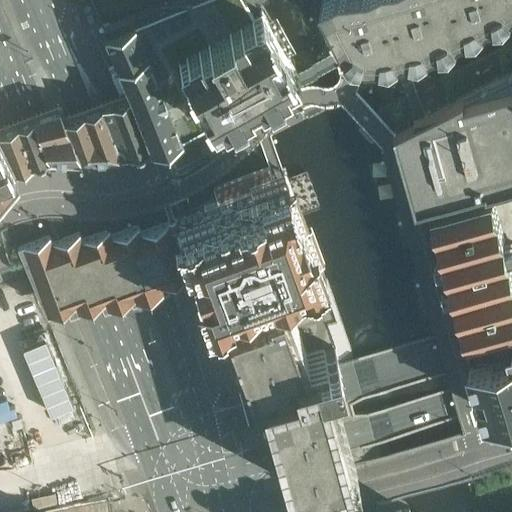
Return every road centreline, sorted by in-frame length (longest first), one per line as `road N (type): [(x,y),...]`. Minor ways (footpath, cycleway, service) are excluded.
road 1 (primary): [(0,47),(172,511)]
road 2 (primary): [(178,345),(187,310),(110,98),(56,42)]
road 3 (primary): [(178,345),(56,42)]
road 4 (unclassified): [(243,511),(511,432)]
road 5 (primary): [(227,511),(178,345)]
